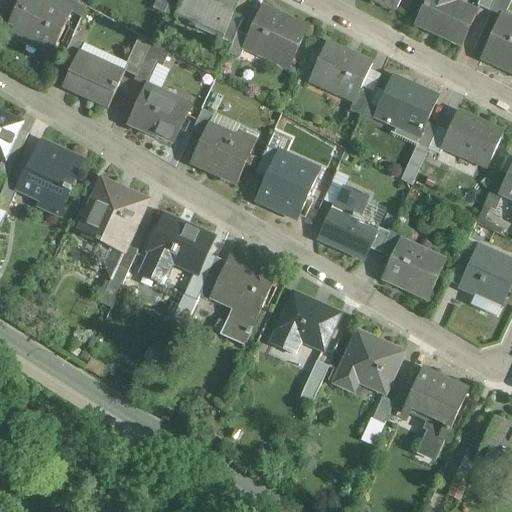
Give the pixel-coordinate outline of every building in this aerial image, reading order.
[(49,1),(45,0),(20,0),(16,10),(22,12),(11,36),(30,45),(32,39),(55,49),(71,14),(72,12),(49,1)] [(87,7),(74,0),(49,0),(49,1),(72,12),(71,14),(81,19),(87,7)] [(171,0),(158,0),(157,0),(153,10),(164,15),(171,0)] [(184,0),(175,20),(190,27),(189,28),(195,31),(196,30),(221,41),(233,14),(228,12),(233,0),(184,0)] [(401,0),(372,0),(396,11),(401,0)] [(456,0),(427,0),(416,25),(462,46),(476,14),(454,5),(456,0)] [(495,0),(480,0),(477,7),(490,13),(495,0)] [(511,0),(495,0),(490,13),(501,18),(503,19),(511,0)] [(307,30),(261,9),(248,38),(244,48),(245,48),(289,68),(307,30)] [(233,14),(221,41),(232,46),(237,33),(243,19),(233,14)] [(511,31),(499,26),(502,19),(503,19),(501,18),(482,59),(511,72),(511,31)] [(248,38),(237,33),(232,46),(227,55),(239,60),(245,48),(244,48),(248,38)] [(139,36),(125,67),(126,68),(124,73),(125,73),(136,78),(144,60),(152,43),(139,36)] [(84,45),(72,39),(62,61),(73,66),(78,54),(80,55),(84,45)] [(372,65),(326,44),(309,82),(354,102),(355,103),(362,88),(370,70),(372,65)] [(80,55),(78,54),(73,66),(63,88),(108,109),(125,73),(124,73),(123,75),(80,55)] [(136,78),(134,82),(147,88),(157,66),(144,60),(136,78)] [(437,100),(392,79),(375,117),(420,137),(421,137),(427,123),(437,100)] [(173,106),(143,92),(128,127),(145,134),(146,132),(174,145),(191,106),(176,99),(173,106)] [(202,111),(192,133),(203,138),(208,126),(209,127),(214,116),(202,111)] [(503,135),(457,114),(448,133),(442,148),(443,148),(444,149),(445,145),(457,150),(455,154),(488,168),(503,135)] [(20,125),(0,116),(0,157),(3,159),(4,160),(18,130),(20,125)] [(438,128),(427,123),(421,137),(420,137),(416,145),(428,150),(438,128)] [(209,127),(208,126),(203,138),(191,164),(236,185),(253,147),(209,127)] [(438,128),(428,150),(439,156),(443,148),(442,148),(448,133),(438,128)] [(18,130),(4,160),(3,159),(0,166),(0,170),(10,175),(28,135),(18,130)] [(83,163),(41,144),(28,171),(26,171),(18,188),(42,200),(39,207),(60,216),(71,191),(70,191),(83,163)] [(267,148),(255,173),(267,178),(275,160),(276,161),(280,154),(267,148)] [(276,161),(275,160),(267,178),(256,202),(297,221),(320,172),(297,161),(293,168),(276,161)] [(511,172),(509,178),(502,196),(511,200),(511,172)] [(509,178),(499,173),(487,199),(499,204),(502,196),(509,178)] [(148,202),(102,181),(79,232),(97,241),(96,243),(99,244),(100,242),(123,253),(124,253),(127,247),(148,202)] [(17,192),(5,186),(0,197),(0,211),(7,214),(17,192)] [(344,191),(336,209),(334,208),(319,241),(364,262),(370,250),(376,235),(375,235),(365,230),(363,234),(354,230),(358,221),(359,221),(360,219),(359,218),(367,202),(344,191)] [(499,204),(487,199),(484,206),(496,211),(499,204)] [(212,240),(166,219),(151,253),(152,254),(144,272),(164,282),(172,263),(195,273),(196,274),(205,254),(212,240)] [(390,234),(378,229),(375,235),(376,235),(370,250),(380,255),(390,234)] [(390,234),(380,255),(392,260),(400,242),(403,236),(391,231),(390,234)] [(419,255),(400,246),(401,243),(400,242),(392,260),(383,279),(428,300),(445,263),(421,252),(419,255)] [(138,252),(127,247),(124,253),(123,253),(106,290),(118,295),(138,252)] [(511,284),(511,263),(478,248),(470,266),(460,288),(502,307),(511,284)] [(205,254),(196,274),(195,273),(184,297),(197,302),(199,298),(216,259),(205,254)] [(260,272),(230,258),(227,264),(211,299),(212,299),(235,310),(228,325),(233,328),(228,338),(245,346),(276,278),(260,271),(260,272)] [(216,259),(199,298),(210,303),(212,299),(211,299),(227,264),(216,259)] [(459,261),(449,283),(460,288),(470,266),(459,261)] [(340,316),(294,295),(271,346),(290,355),(296,340),(323,352),(340,316)] [(389,366),(349,348),(329,392),(348,400),(354,386),(376,395),(389,366)] [(329,368),(317,362),(306,386),(318,392),(329,368)] [(468,391),(423,371),(412,393),(405,409),(407,410),(404,416),(425,425),(422,431),(426,433),(418,451),(437,460),(468,391)] [(412,393),(401,388),(394,404),(392,410),(404,416),(407,410),(405,409),(412,393)] [(394,404),(382,398),(373,420),(384,426),(392,410),(394,404)] [(511,436),(493,428),(488,439),(479,459),(480,460),(481,460),(483,467),(491,470),(496,467),(509,473),(508,477),(511,478),(504,495),(511,498),(511,436)] [(475,433),(455,477),(470,483),(480,460),(479,459),(488,439),(475,433)]
